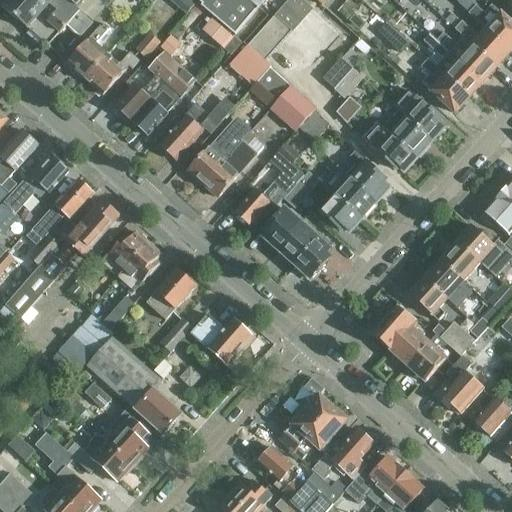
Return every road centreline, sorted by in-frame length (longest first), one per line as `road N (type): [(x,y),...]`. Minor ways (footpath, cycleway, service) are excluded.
road 1 (residential): [(307,340),(0,67)]
road 2 (residential): [(307,340),(511,106)]
road 3 (residential): [(500,511),(307,340)]
road 4 (residential): [(307,340),(154,511)]
